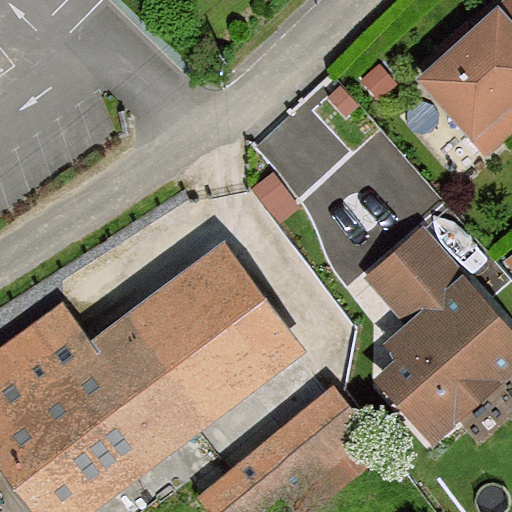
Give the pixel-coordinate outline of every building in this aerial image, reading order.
[(511,0),(425,76),(474,131),(511,97),(511,96),(511,0)] [(511,96),(511,97),(474,131),(487,146),(511,123),(511,96)] [(326,103),(269,136),(299,187),(356,154),(326,103)] [(388,377),(435,429),(511,359),(511,341),(420,239),(376,278),(418,324),(395,344),(408,359),(388,377)] [(240,380),(289,345),(225,257),(175,293),(240,380)] [(0,422),(0,451),(44,511),(61,511),(240,380),(175,293),(95,353),(0,422)] [(0,422),(95,353),(60,310),(0,353),(0,422)] [(327,395),(280,434),(313,474),(330,495),(378,458),(327,395)] [(280,434),(211,489),(229,511),(246,511),(284,481),(291,490),(313,474),(280,434)] [(308,511),(330,495),(313,474),(291,490),(308,511)]
